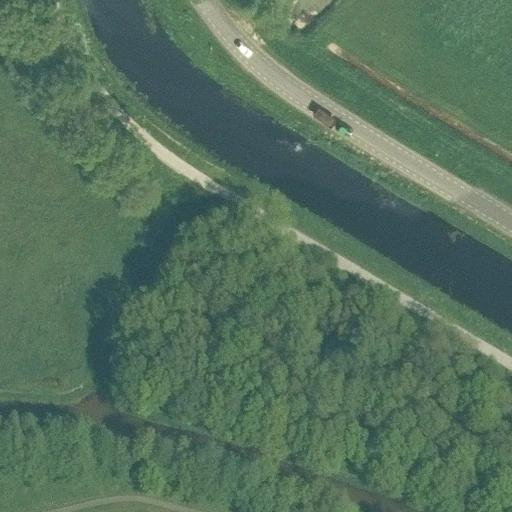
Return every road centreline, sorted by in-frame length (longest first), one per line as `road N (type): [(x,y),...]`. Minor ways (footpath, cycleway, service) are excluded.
road 1 (unclassified): [(511,368),(186,170),(142,135),(102,95),(52,0)]
road 2 (tertiary): [(511,225),(267,70),(202,0)]
